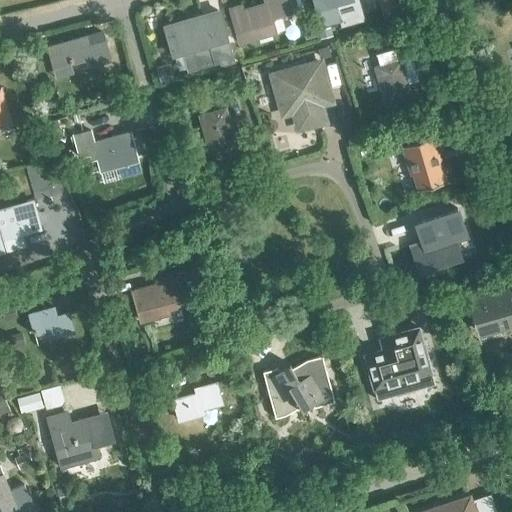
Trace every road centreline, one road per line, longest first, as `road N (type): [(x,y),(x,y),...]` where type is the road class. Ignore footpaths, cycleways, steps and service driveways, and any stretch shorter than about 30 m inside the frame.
road 1 (residential): [(219,197),(324,170),(346,186),(364,231),(378,276),(361,298),(287,318),(253,293)]
road 2 (residential): [(174,511),(87,269),(104,237),(179,201)]
road 3 (residential): [(305,511),(511,444)]
road 4 (residential): [(179,201),(120,1)]
road 5 (residential): [(493,129),(439,0)]
road 6 (residential): [(0,31),(120,1)]
